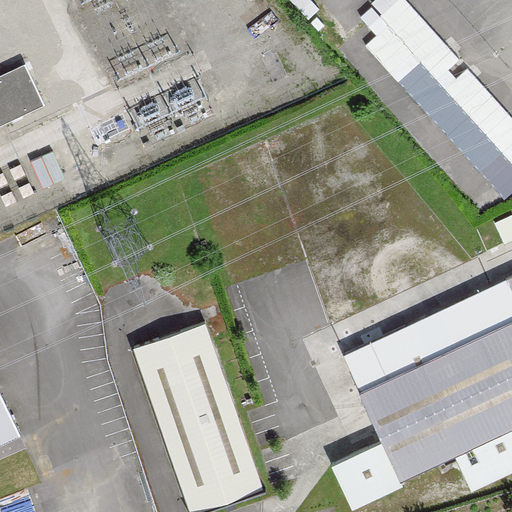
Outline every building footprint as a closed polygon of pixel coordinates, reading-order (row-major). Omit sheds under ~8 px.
[(384,32),(373,42),(488,169),(511,147),(511,104),(417,0),(379,0),(366,12),(384,32)] [(0,77),(0,126),(47,104),(28,65),(0,77)] [(13,169),(17,178),(27,174),(23,165),(13,169)] [(0,175),(0,186),(10,183),(5,174),(0,175)] [(22,187),(25,197),(37,192),(32,183),(22,187)] [(4,197),(8,206),(18,201),(13,192),(4,197)] [(511,278),(509,280),(511,287),(511,320),(362,390),(384,439),(334,462),(354,506),(404,483),(402,477),(511,427),(511,278)] [(511,320),(511,287),(509,280),(345,354),(362,390),(511,320)] [(138,346),(193,511),(196,511),(265,489),(207,321),(138,346)] [(0,444),(23,434),(0,384),(0,444)] [(0,499),(0,511),(38,511),(30,489),(0,499)]
